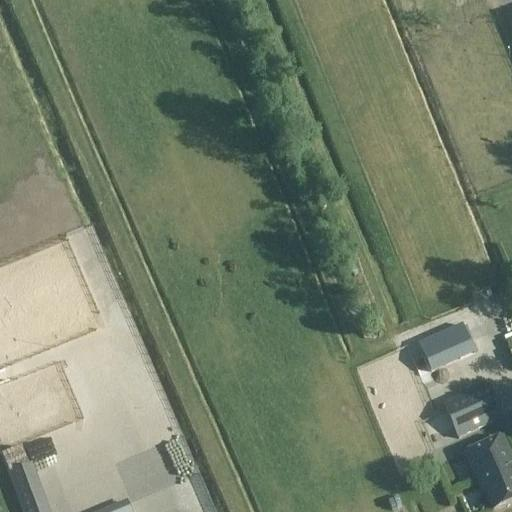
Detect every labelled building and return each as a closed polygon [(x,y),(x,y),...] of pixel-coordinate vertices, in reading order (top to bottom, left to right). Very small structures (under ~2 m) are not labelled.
[(420,373),(438,367),(476,353),(468,328),(410,351),(413,357),(415,356),(420,373)] [(502,420),(487,387),(442,406),(457,440),(502,420)] [(511,463),(501,440),(464,457),(482,496),(484,494),(492,511),(494,511),(511,504),(511,469),(511,468),(511,463)] [(46,468),(47,477),(67,473),(66,465),(46,468)] [(31,494),(42,490),(37,475),(26,478),(31,494)]
